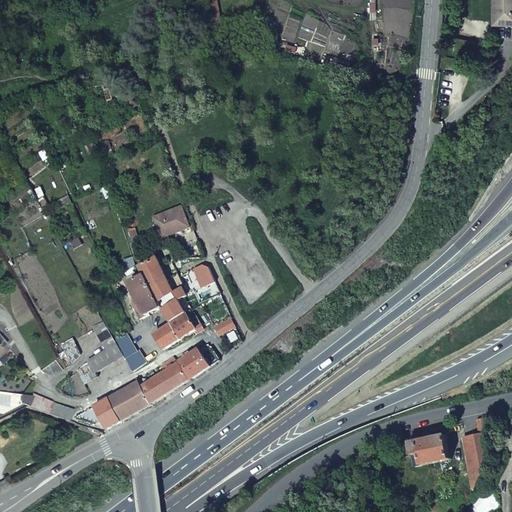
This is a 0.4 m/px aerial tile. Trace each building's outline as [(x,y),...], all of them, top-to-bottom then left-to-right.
[(511,0),(494,0),(495,22),(511,22),(511,0)] [(473,41),(454,37),(451,53),(469,56),(469,61),(483,64),(487,46),(472,44),(473,41)] [(101,81),(86,86),(90,103),(111,97),(108,87),(103,88),(101,81)] [(159,233),(171,228),(172,231),(188,225),(179,205),(152,216),(159,233)] [(171,228),(159,233),(161,236),(172,231),(171,228)] [(129,236),(133,250),(141,247),(137,234),(129,236)] [(330,250),(337,257),(345,251),(337,242),(330,250)] [(138,264),(153,256),(149,248),(135,256),(138,264)] [(144,274),(150,286),(168,277),(167,275),(165,276),(154,256),(153,256),(138,264),(144,274)] [(200,264),(205,275),(211,273),(206,261),(201,264),(200,264)] [(157,301),(150,286),(144,274),(130,282),(138,297),(139,301),(132,305),(139,317),(160,306),(157,301)] [(212,274),(206,277),(207,278),(209,282),(215,280),(212,274)] [(172,288),(168,280),(169,279),(168,277),(150,286),(157,301),(176,289),(174,287),(172,288)] [(164,308),(172,321),(186,311),(177,299),(164,308)] [(194,328),(196,327),(200,325),(195,319),(191,321),(187,314),(186,311),(172,321),(181,337),(194,328)] [(202,323),(193,311),(187,314),(191,321),(195,319),(200,325),(202,323)] [(230,316),(217,324),(221,331),(234,324),(230,316)] [(181,337),(172,321),(154,332),(164,348),(181,337)] [(135,349),(124,330),(114,336),(116,340),(123,352),(132,369),(146,361),(138,348),(135,349)] [(96,372),(123,352),(116,340),(89,361),(96,372)] [(198,349),(181,360),(192,378),(209,366),(198,349)] [(162,398),(190,380),(177,363),(174,359),(164,366),(166,370),(149,382),(147,378),(139,382),(153,403),(162,398)] [(96,372),(89,361),(76,370),(84,384),(98,376),(96,372)] [(139,382),(110,398),(122,421),(153,403),(139,382)] [(25,406),(43,413),(48,405),(47,402),(32,395),(25,406)] [(103,420),(107,429),(122,421),(110,398),(75,417),(78,418),(95,424),(103,420)] [(19,404),(10,401),(7,408),(12,409),(19,404)] [(43,413),(64,420),(72,411),(49,403),(48,405),(43,413)] [(491,450),(487,434),(490,434),(487,418),(476,421),(480,435),(460,440),(464,459),(469,457),(472,491),(473,491),(475,490),(486,472),(487,469),(491,450)] [(418,471),(454,461),(452,456),(455,456),(454,449),(451,450),(447,434),(445,428),(429,432),(409,440),(410,444),(408,444),(410,456),(413,455),(418,471)] [(471,511),(494,511),(501,504),(497,494),(490,488),(470,511),(471,511)]
